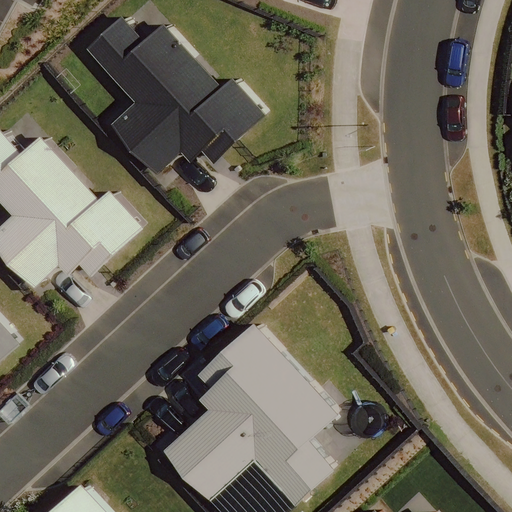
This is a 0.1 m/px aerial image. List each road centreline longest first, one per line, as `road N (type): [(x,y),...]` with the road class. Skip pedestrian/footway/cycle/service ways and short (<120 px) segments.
road 1 (residential): [(0,472),(294,206),(351,190),(413,193)]
road 2 (residential): [(511,385),(452,316),(413,193)]
road 3 (residential): [(413,193),(412,44),(427,0)]
